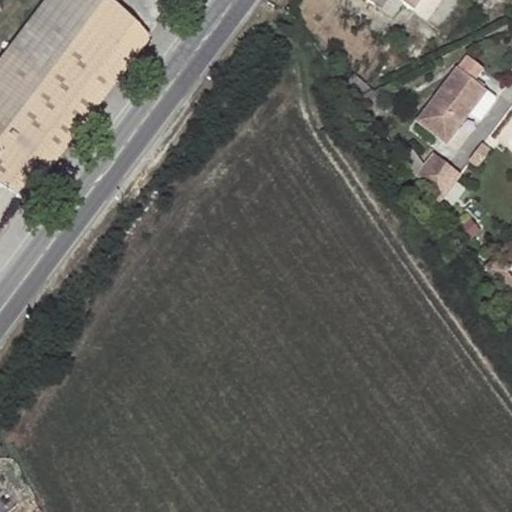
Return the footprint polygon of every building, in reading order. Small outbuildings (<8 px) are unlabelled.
[(51,0),(18,45),(93,116),(149,39),(107,0),(51,0)] [(369,0),(397,22),(414,0),(369,0)] [(0,188),(1,189),(25,204),(93,116),(18,45),(0,68),(0,188)] [(448,143),(462,123),(485,93),(457,72),(421,122),(448,143)] [(485,93),(462,123),(472,130),(495,100),(485,93)] [(435,158),(417,181),(436,206),(460,176),(435,158)] [(511,260),(504,254),(499,262),(510,271),(511,268),(511,260)]
